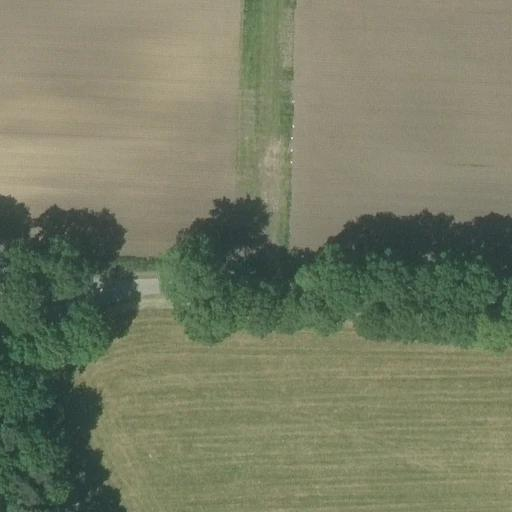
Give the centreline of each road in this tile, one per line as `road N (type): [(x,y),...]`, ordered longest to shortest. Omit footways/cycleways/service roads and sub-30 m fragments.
road 1 (unclassified): [(511,302),(132,289),(73,308)]
road 2 (unknown): [(9,339),(94,511)]
